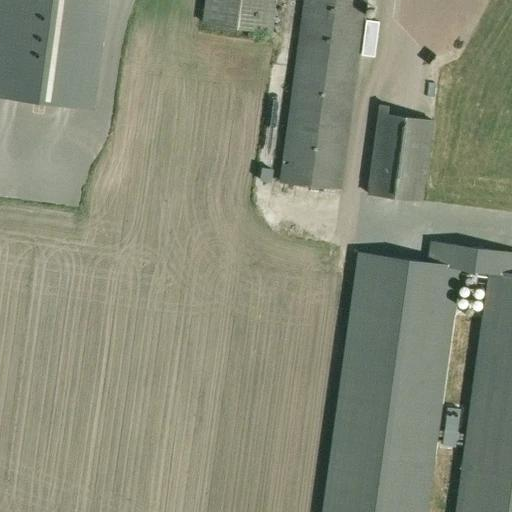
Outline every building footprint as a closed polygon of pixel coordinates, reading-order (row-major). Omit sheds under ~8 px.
[(0,0),(0,94),(93,108),(108,0),(0,0)] [(272,33),(273,31),(276,0),(205,0),(202,22),(272,33)] [(303,0),(280,181),(342,190),(358,71),(365,21),(367,0),(303,0)] [(374,23),(365,21),(358,71),(368,73),(374,23)] [(423,202),(424,192),(434,120),(388,113),(390,105),(379,104),(367,194),(423,202)] [(488,276),(455,511),(511,511),(511,251),(431,240),(428,261),(358,252),(322,511),(427,511),(460,272),(488,276)]
